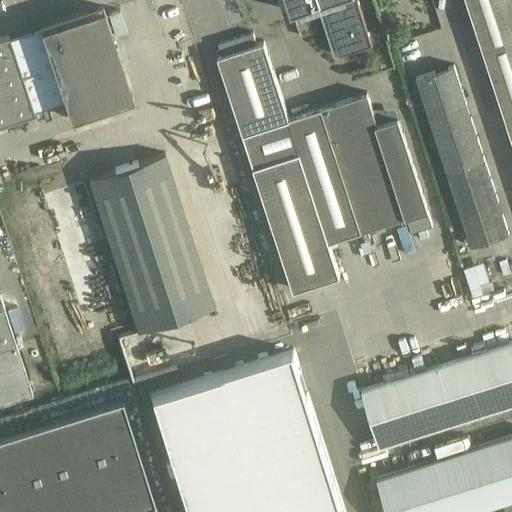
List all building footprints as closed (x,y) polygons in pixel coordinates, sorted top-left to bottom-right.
[(288,0),(292,12),(325,1),(327,6),(323,7),(338,54),(373,43),(358,0),(343,0),(340,1),(339,0),(288,0)] [(511,0),(467,0),(511,138),(511,0)] [(43,34),(31,38),(55,102),(64,99),(70,117),(133,97),(103,6),(40,27),(43,34)] [(219,56),(225,75),(244,133),(290,118),(264,41),(257,43),(254,32),(219,43),(223,54),(219,56)] [(55,102),(31,38),(30,34),(10,40),(8,36),(0,38),(0,126),(35,115),(33,110),(55,102)] [(416,76),(465,225),(471,244),(509,232),(454,63),(416,76)] [(398,116),(378,122),(368,93),(323,107),(363,230),(407,216),(412,233),(433,227),(427,209),(428,209),(398,116)] [(255,166),(295,289),(340,274),(330,241),(351,234),(363,230),(323,107),(310,111),(290,118),(244,133),(255,166)] [(139,329),(216,304),(166,153),(90,178),(139,329)] [(483,293),(480,284),(490,281),(484,262),(465,268),(474,296),(483,293)] [(0,401),(32,391),(4,304),(0,290),(0,401)] [(432,340),(425,318),(387,330),(394,352),(432,340)] [(508,325),(475,331),(477,345),(510,339),(508,325)] [(511,340),(419,369),(361,388),(379,444),(437,426),(511,402),(511,340)] [(345,511),(294,349),(150,394),(186,511),(345,511)] [(0,511),(157,511),(121,398),(0,436),(0,511)] [(468,511),(502,501),(505,511),(511,511),(511,434),(435,459),(378,478),(388,511),(468,511)]
